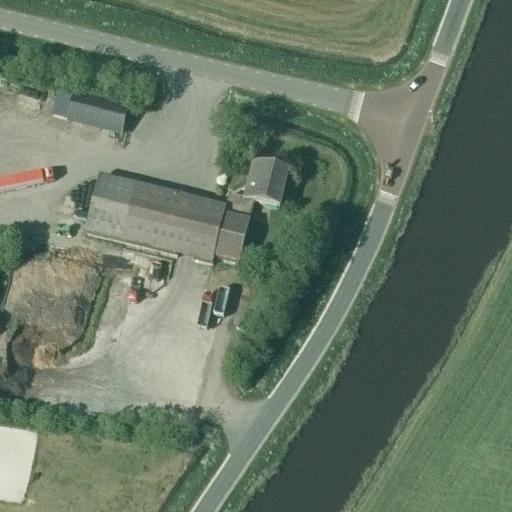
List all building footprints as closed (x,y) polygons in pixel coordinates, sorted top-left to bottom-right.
[(29,108),(47,111),(50,89),(33,86),(29,108)] [(121,138),(128,108),(73,95),(66,124),(121,138)] [(14,116),(11,128),(73,144),(77,133),(14,116)] [(249,223),(253,203),(279,210),(288,174),(253,166),(244,200),(228,197),(225,210),(135,188),(99,179),(85,236),(211,267),(213,261),(238,267),(249,223)] [(251,289),(227,284),(222,308),(246,313),(251,289)]
